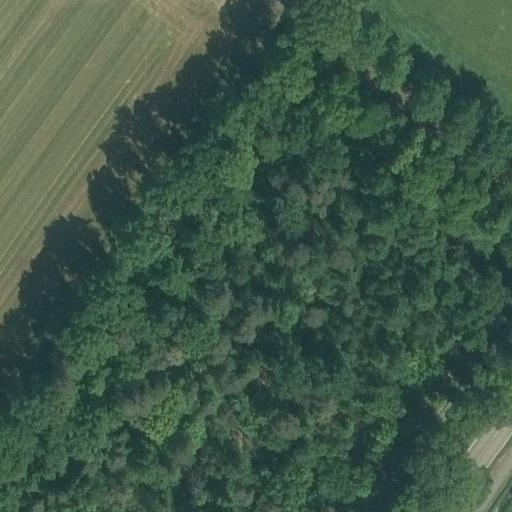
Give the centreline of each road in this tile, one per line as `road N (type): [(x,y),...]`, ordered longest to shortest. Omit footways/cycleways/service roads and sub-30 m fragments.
road 1 (track): [(511,193),(270,0)]
road 2 (secondary): [(437,511),(511,411)]
